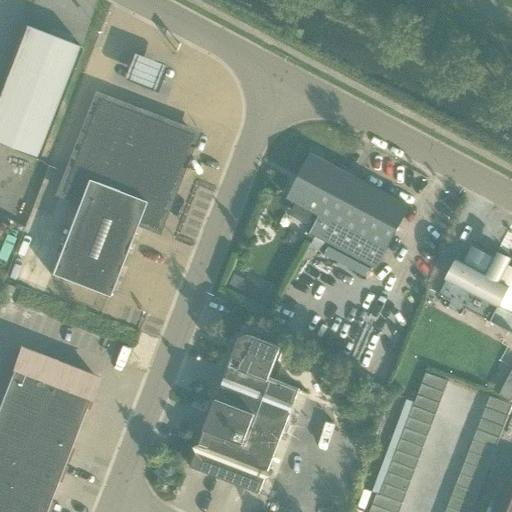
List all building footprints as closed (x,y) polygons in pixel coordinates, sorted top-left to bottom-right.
[(0,144),(38,159),(81,47),(25,25),(0,89),(0,144)] [(137,45),(126,74),(158,87),(170,58),(137,45)] [(193,134),(98,97),(69,172),(61,192),(80,199),(51,274),(109,296),(138,222),(156,229),(193,134)] [(409,206),(392,196),(311,153),(288,198),(319,214),(309,233),(376,268),(386,250),(409,206)] [(496,304),(511,311),(511,310),(511,266),(472,246),(463,262),(457,258),(438,294),(488,320),(496,304)] [(280,347),(248,334),(240,338),(199,444),(194,446),(196,451),(190,467),(260,493),(265,478),(270,476),(268,471),(300,388),(269,376),(280,347)] [(45,511),(97,378),(21,349),(0,403),(0,511),(45,511)] [(511,372),(501,394),(511,399),(511,372)] [(450,381),(428,373),(423,384),(446,392),(450,381)] [(446,392),(423,384),(419,395),(441,403),(446,392)] [(419,395),(415,406),(437,415),(441,403),(419,395)] [(511,406),(511,405),(490,397),(486,408),(508,417),(511,406)] [(410,417),(433,426),(437,415),(415,406),(410,417)] [(508,417),(486,408),(482,419),(504,428),(508,417)] [(406,428),(429,437),(433,426),(410,417),(406,428)] [(482,419),(477,430),(500,439),(504,428),(482,419)] [(402,439),(424,448),(429,437),(406,428),(402,439)] [(500,439),(477,430),(473,441),(495,450),(500,439)] [(398,451),(420,459),(424,448),(402,439),(398,451)] [(495,450),(473,441),(469,452),(491,461),(495,450)] [(393,462),(416,470),(420,459),(398,451),(393,462)] [(491,461),(469,452),(464,463),(487,472),(491,461)] [(389,473),(411,482),(416,470),(393,462),(389,473)] [(487,472),(464,463),(460,474),(483,483),(487,472)] [(385,484),(407,493),(411,482),(389,473),(385,484)] [(483,483),(460,474),(456,485),(478,494),(483,483)] [(380,495),(403,504),(407,493),(385,484),(380,495)] [(478,494),(456,485),(452,497),(474,505),(478,494)] [(380,495),(377,494),(372,505),(390,511),(399,511),(403,504),(380,495)] [(471,511),(474,505),(452,497),(447,508),(458,511),(471,511)]
